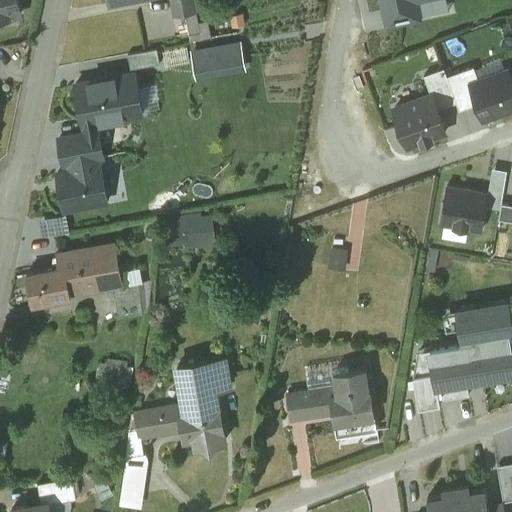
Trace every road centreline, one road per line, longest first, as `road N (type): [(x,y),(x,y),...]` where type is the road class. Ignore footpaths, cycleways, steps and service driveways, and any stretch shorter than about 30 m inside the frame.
road 1 (residential): [(511,129),(352,185),(326,119),(344,0)]
road 2 (residential): [(511,418),(267,511)]
road 3 (residential): [(15,198),(57,0)]
